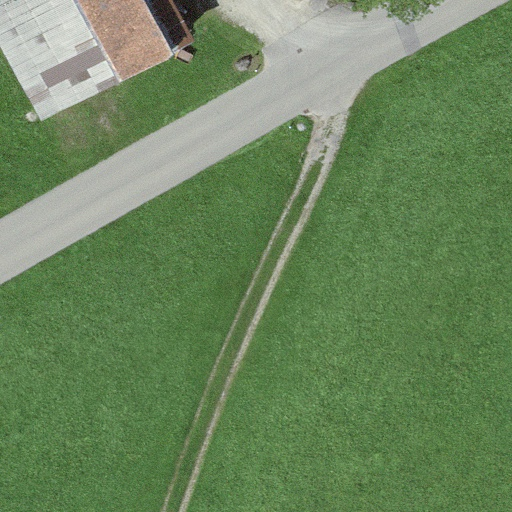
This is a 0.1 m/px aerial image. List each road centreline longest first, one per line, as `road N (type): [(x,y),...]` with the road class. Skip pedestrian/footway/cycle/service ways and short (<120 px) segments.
road 1 (tertiary): [(472,0),(0,255)]
road 2 (track): [(350,63),(309,189),(220,379),(172,511)]
